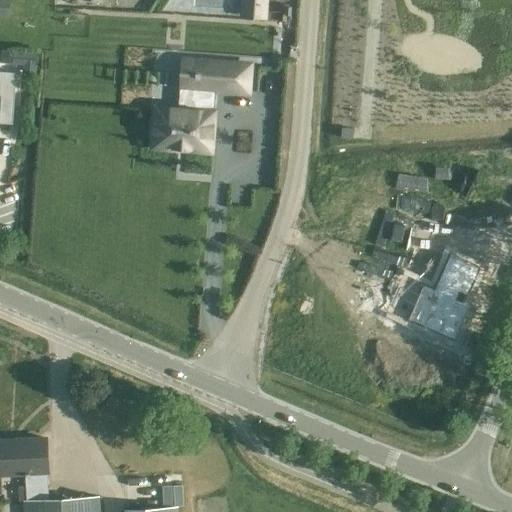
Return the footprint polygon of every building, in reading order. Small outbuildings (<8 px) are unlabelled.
[(0,0),(0,17),(8,18),(10,1),(0,0)] [(196,72),(196,76),(199,77),(198,87),(212,89),(247,91),(249,65),(215,62),(215,63),(200,62),(199,72),(196,72)] [(0,111),(13,112),(16,73),(0,71),(0,111)] [(152,119),(151,136),(155,136),(154,147),(210,151),(212,113),(211,112),(212,89),(198,87),(183,85),(181,110),(179,110),(157,108),(156,119),(152,119)] [(416,285),(399,319),(460,349),(477,315),(470,312),(486,277),(457,263),(441,298),(416,285)] [(23,501),(23,511),(100,511),(100,495),(49,497),(47,472),(49,472),(47,438),(0,440),(0,473),(24,473),(25,484),(17,485),(18,501),(23,501)]
